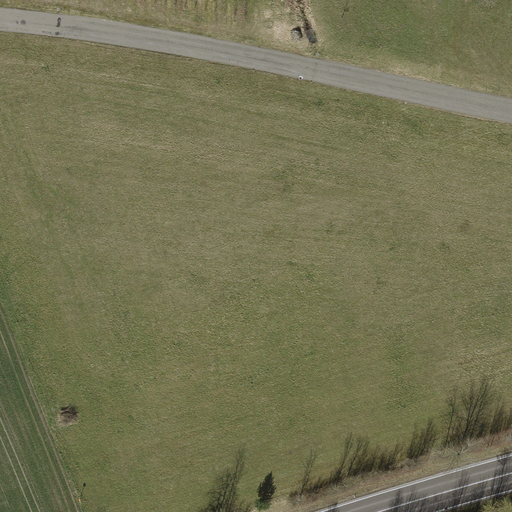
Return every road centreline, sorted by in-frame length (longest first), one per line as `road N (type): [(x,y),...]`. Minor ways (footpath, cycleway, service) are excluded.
road 1 (tertiary): [(0,21),(155,40),(511,109)]
road 2 (secondary): [(396,511),(511,478)]
